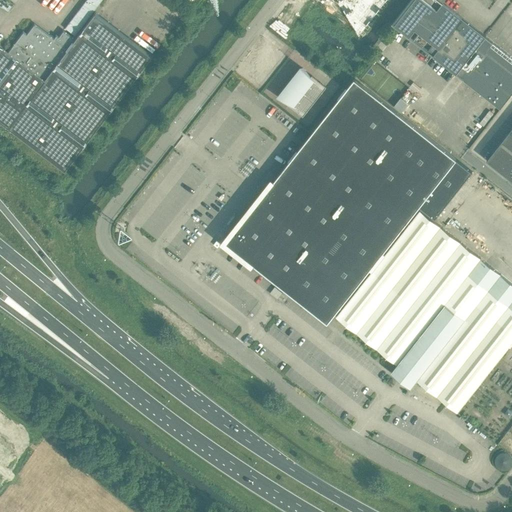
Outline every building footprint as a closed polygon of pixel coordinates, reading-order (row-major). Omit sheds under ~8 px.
[(85,0),(64,28),(74,35),(100,0),(85,0)] [(338,0),(337,0),(360,36),(388,0),(338,0)] [(511,56),(486,36),(443,2),(442,3),(442,4),(441,4),(437,1),(437,0),(413,0),(395,24),(392,22),(392,23),(408,36),(407,37),(408,38),(415,29),(419,32),(413,39),(500,108),(501,108),(511,93),(511,56)] [(0,123),(63,171),(152,55),(95,12),(74,39),(62,30),(55,40),(33,23),(23,37),(20,35),(7,52),(0,46),(0,123)] [(302,68),(279,97),(303,116),(326,87),(302,68)] [(327,323),(419,206),(435,218),(472,171),(354,78),(274,180),(257,202),(226,242),(254,264),(254,265),(327,323)] [(511,136),(507,133),(501,142),(511,150),(511,136)] [(511,150),(501,142),(494,150),(501,156),(508,161),(511,164),(511,150)] [(494,150),(486,160),(494,165),(501,156),(494,150)] [(501,156),(494,165),(501,171),(508,161),(501,156)] [(511,164),(508,161),(501,171),(507,176),(511,170),(511,164)] [(511,282),(420,210),(336,316),(397,364),(400,361),(410,369),(419,376),(416,380),(457,412),(511,342),(511,282)]
